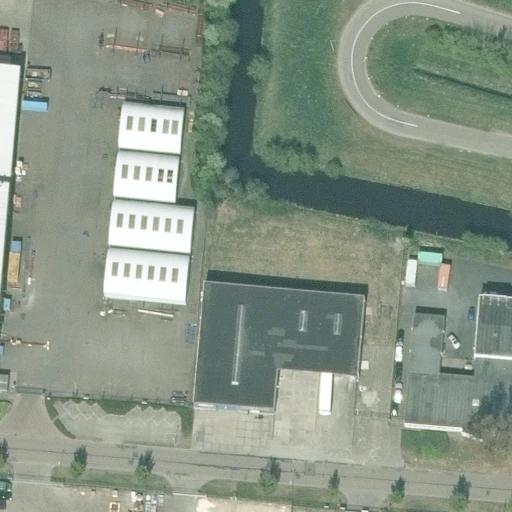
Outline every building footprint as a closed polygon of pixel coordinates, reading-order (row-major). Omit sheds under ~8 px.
[(0,321),(21,76),(0,74),(0,321)] [(132,115),(115,294),(199,302),(208,208),(190,207),(199,108),(130,102),(128,114),(132,115)] [(360,364),(365,303),(204,289),(194,410),(275,416),(280,357),(360,364)] [(511,304),(480,302),(475,362),(476,362),(474,381),(439,378),(441,359),(445,321),(414,318),(404,428),(463,433),(462,435),(461,436),(484,444),(484,443),(477,440),(479,434),(484,435),(511,436),(511,304)] [(0,393),(7,394),(9,379),(0,378),(0,393)]
